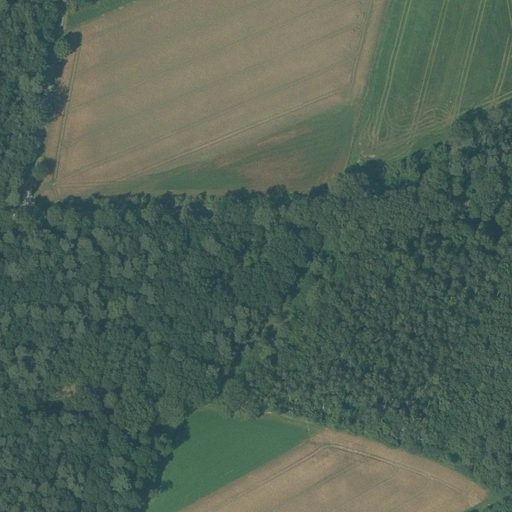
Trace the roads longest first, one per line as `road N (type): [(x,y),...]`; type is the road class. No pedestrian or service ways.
road 1 (unclassified): [(511,202),(27,216)]
road 2 (unclassified): [(63,0),(27,216)]
